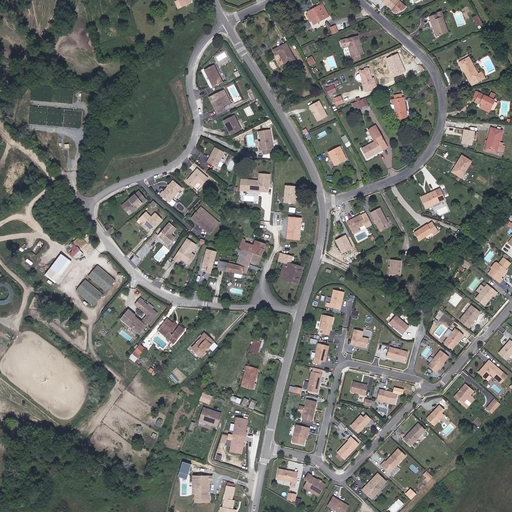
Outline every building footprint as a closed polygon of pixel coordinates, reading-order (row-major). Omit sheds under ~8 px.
[(402,1),(400,0),(384,0),(395,9),(395,10),(398,12),(400,11),(403,8),(404,10),(406,9),(408,6),(402,1)] [(328,16),(323,5),(317,8),(316,5),(308,8),(315,22),(328,16)] [(439,12),(439,13),(430,16),(432,20),(434,19),(439,36),(449,32),(443,16),(445,16),(443,10),(439,12)] [(478,26),(482,23),(477,14),(472,17),(478,26)] [(334,34),(339,32),(335,24),(331,27),(334,34)] [(352,33),(344,37),(352,55),(349,56),(351,61),(359,57),(358,53),(362,51),(359,43),(357,44),(352,33)] [(296,58),(288,43),(275,50),(277,55),(281,53),(286,63),(296,58)] [(399,53),(385,59),(393,76),(407,70),(399,53)] [(310,64),(315,62),(313,56),(307,58),(310,64)] [(470,57),(462,61),(466,68),(464,69),(470,81),(476,78),(478,82),(484,79),(480,70),(477,72),(470,57)] [(224,81),(216,64),(206,68),(215,86),(224,81)] [(359,72),(367,90),(370,89),(371,91),(378,88),(377,86),(378,85),(374,75),(371,76),(368,68),(359,72)] [(233,100),(227,88),(215,94),(221,106),(218,107),(220,111),(228,107),(226,104),(233,100)] [(483,106),(482,107),(491,112),(497,102),(481,93),(479,96),(477,100),(476,101),(483,106)] [(221,106),(215,94),(212,95),(218,107),(221,106)] [(398,118),(407,117),(406,111),(408,110),(406,96),(394,98),(395,102),(393,103),(394,112),(396,112),(398,118)] [(360,99),(354,102),(358,109),(363,106),(360,99)] [(328,116),(320,101),(311,106),(318,121),(328,116)] [(243,129),(236,114),(225,119),(232,134),(243,129)] [(371,128),(375,136),(377,140),(361,147),(366,158),(385,149),(386,148),(376,126),(371,128)] [(504,131),(493,128),(491,139),(489,149),(491,149),(500,152),(500,151),(504,152),(505,149),(506,148),(506,144),(506,143),(502,142),(504,131)] [(274,148),(271,129),(260,130),(262,138),(263,146),(261,146),(261,150),(263,149),(264,154),(271,153),(271,148),(274,148)] [(474,131),(464,129),(461,143),(472,144),(474,131)] [(347,159),(339,145),(327,151),(335,165),(347,159)] [(217,166),(225,151),(216,146),(208,161),(217,166)] [(462,154),(457,162),(460,163),(454,173),(462,178),(472,160),(462,154)] [(208,177),(196,168),(187,180),(194,186),(197,182),(201,185),(208,177)] [(240,177),(238,190),(270,193),(272,174),(257,173),(256,179),(240,177)] [(183,187),(174,180),(165,191),(164,191),(161,194),(170,202),(183,187)] [(297,186),(285,185),(283,204),(295,205),(297,186)] [(428,211),(442,204),(434,186),(429,188),(430,190),(421,194),(428,211)] [(132,212),(145,200),(138,192),(125,203),(132,212)] [(379,207),(370,212),(380,230),(389,225),(379,207)] [(216,222),(202,208),(194,217),(211,233),(216,229),(212,225),(216,222)] [(157,223),(145,212),(139,218),(151,230),(157,223)] [(366,227),(371,224),(365,212),(361,215),(360,214),(356,216),(357,217),(348,222),(352,230),(365,223),(366,227)] [(300,240),(302,219),(289,218),(287,239),(300,240)] [(500,220),(498,223),(505,229),(507,226),(500,220)] [(176,228),(170,223),(158,235),(169,244),(175,237),(171,234),(176,228)] [(427,226),(426,225),(415,232),(419,238),(430,231),(431,233),(436,231),(431,223),(427,226)] [(146,243),(149,246),(158,235),(155,233),(146,243)] [(346,235),(335,241),(342,254),(353,249),(346,235)] [(241,249),(236,265),(231,264),(220,261),(218,270),(240,274),(241,271),(247,273),(250,261),(258,265),(265,244),(259,241),(255,240),(254,244),(246,241),(247,239),(243,237),(239,248),(241,249)] [(196,245),(188,239),(176,253),(182,257),(185,259),(184,260),(189,264),(195,255),(191,252),(196,245)] [(73,256),(80,249),(78,246),(77,246),(75,244),(72,247),(74,249),(70,253),(73,256)] [(211,274),(217,252),(207,249),(202,265),(207,266),(205,272),(211,274)] [(71,260),(65,256),(61,253),(44,273),(49,277),(54,281),(71,260)] [(283,263),(281,273),(295,276),(294,279),(301,281),(305,264),(292,261),(293,255),(288,254),(288,256),(280,255),(279,262),(283,263)] [(400,275),(402,259),(391,258),(389,273),(400,275)] [(500,278),(506,271),(504,270),(509,264),(503,259),(498,265),(496,264),(494,264),(491,268),(491,270),(488,274),(499,283),(502,280),(500,278)] [(470,265),(464,261),(461,266),(466,270),(470,265)] [(106,290),(115,278),(97,264),(88,275),(106,290)] [(102,293),(84,279),(75,291),(93,305),(102,293)] [(475,289),(480,293),(485,287),(480,283),(475,289)] [(485,305),(493,295),(495,296),(498,292),(487,284),(485,287),(480,293),(476,298),(485,305)] [(342,300),(343,299),(345,292),(334,289),(331,303),(336,304),(335,308),(341,309),(343,302),(342,300)] [(141,322),(133,317),(126,311),(118,321),(138,336),(155,313),(141,303),(137,308),(146,315),(141,322)] [(467,328),(479,313),(471,306),(459,321),(467,328)] [(407,318),(393,308),(388,316),(401,326),(407,318)] [(333,325),(334,317),(324,314),(321,329),(325,330),(324,333),(330,335),(332,327),(332,326),(332,324),(333,325)] [(170,317),(162,326),(172,334),(168,338),(174,343),(178,338),(177,338),(185,327),(182,324),(181,325),(170,317)] [(162,326),(159,331),(168,338),(172,334),(162,326)] [(370,339),(362,337),(364,331),(355,329),(351,345),(356,346),(356,344),(359,345),(360,346),(368,348),(370,339)] [(457,342),(458,341),(459,341),(463,335),(456,329),(446,343),(453,348),(457,342)] [(202,331),(200,335),(201,336),(193,349),(205,356),(208,351),(207,349),(213,339),(202,331)] [(260,347),(262,339),(255,337),(253,345),(260,347)] [(506,359),(511,351),(511,340),(509,339),(505,344),(505,345),(505,346),(504,346),(498,353),(506,359)] [(327,361),(331,345),(320,343),(316,363),(323,364),(323,360),(327,361)] [(140,346),(133,354),(139,359),(145,350),(140,346)] [(406,362),(409,352),(390,347),(388,357),(396,359),(397,359),(398,359),(398,360),(406,362)] [(439,369),(444,363),(444,362),(445,361),(446,361),(450,355),(443,349),(432,363),(439,369)] [(503,372),(489,360),(486,364),(488,365),(486,367),(484,367),(479,373),(486,379),(491,373),(497,379),(503,372)] [(256,390),(261,370),(250,368),(245,387),(256,390)] [(322,386),(321,386),(321,385),(322,384),(324,374),(314,372),(310,391),(320,393),(322,386)] [(366,395),(368,385),(364,384),(362,385),(361,385),(361,384),(353,382),(351,392),(366,395)] [(464,400),(473,388),(466,382),(462,387),(463,388),(462,389),(461,389),(457,394),(464,400)] [(499,393),(502,390),(495,383),(492,387),(499,393)] [(395,404),(398,394),(390,392),(389,393),(388,392),(387,391),(379,390),(377,400),(395,404)] [(213,396),(202,393),(200,400),(210,404),(213,396)] [(253,399),(246,396),(243,401),(256,406),(259,400),(254,398),(253,399)] [(315,410),(317,402),(307,400),(304,415),(314,417),(315,413),(314,411),(315,410)] [(492,411),(498,404),(493,400),(486,407),(492,411)] [(435,426),(444,415),(442,413),(444,410),(439,405),(434,411),(433,413),(433,414),(432,413),(427,419),(435,426)] [(219,425),(222,417),(205,411),(201,424),(213,428),(215,423),(219,425)] [(366,425),(372,419),(367,415),(364,418),(362,415),(352,426),(359,433),(365,427),(364,427),(365,426),(366,425)] [(246,442),(248,433),(247,433),(250,421),(237,418),(230,451),(242,454),(245,441),(246,442)] [(412,447),(427,431),(419,424),(405,441),(412,447)] [(305,446),(308,432),(309,432),(310,429),(297,426),(294,443),(305,446)] [(345,460),(356,448),(349,441),(338,453),(345,460)] [(396,470),(408,457),(400,450),(388,463),(396,470)] [(191,465),(182,462),(176,477),(185,480),(191,465)] [(297,483),(298,475),(294,474),(295,472),(291,471),(289,471),(288,471),(288,470),(280,469),(278,479),(293,482),(297,483)] [(319,496),(325,485),(311,477),(312,476),(308,474),(305,480),(308,481),(304,488),(319,496)] [(378,496),(383,490),(382,489),(388,482),(379,474),(372,481),(374,482),(369,488),(368,487),(364,491),(372,498),(375,494),(378,496)] [(210,501),(210,493),(209,492),(209,491),(210,489),(210,479),(212,480),(212,475),(194,475),(193,484),(198,484),(198,501),(210,501)] [(235,511),(236,508),(234,507),(235,499),(233,498),(235,487),(228,486),(224,505),(222,505),(220,511),(236,511),(237,511),(235,511)] [(289,492),(287,499),(295,501),(297,494),(289,492)] [(347,511),(351,507),(344,503),(343,503),(342,503),(341,501),(335,497),(329,506),(339,511),(347,511)]
